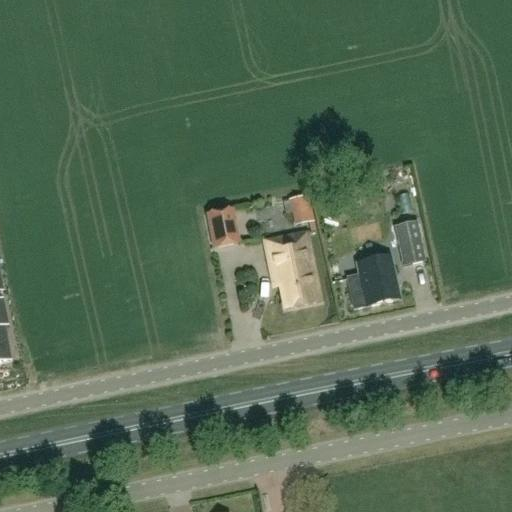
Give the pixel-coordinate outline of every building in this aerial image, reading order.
[(313,222),(307,197),(290,200),(296,226),(313,222)] [(213,248),(239,243),(232,209),(207,215),(213,248)] [(404,267),(425,262),(417,223),(395,228),(404,267)] [(264,242),(273,285),(279,283),(285,310),(320,303),(306,233),(264,242)] [(358,275),(347,278),(354,310),(400,300),(391,256),(355,264),(358,275)] [(0,300),(0,362),(10,361),(4,326),(8,326),(3,300),(0,300)]
